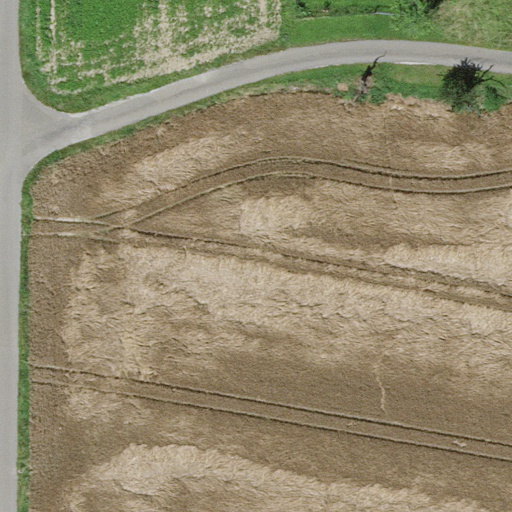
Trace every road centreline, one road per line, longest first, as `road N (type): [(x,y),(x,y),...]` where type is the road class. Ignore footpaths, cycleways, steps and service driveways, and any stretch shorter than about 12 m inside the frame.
road 1 (track): [(511,57),(371,44),(253,67),(0,157)]
road 2 (track): [(2,511),(14,0)]
